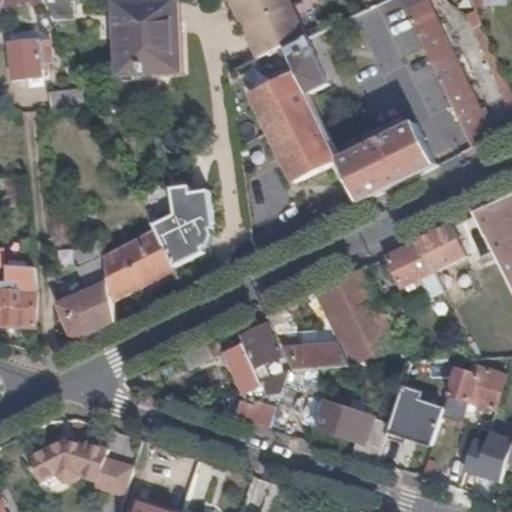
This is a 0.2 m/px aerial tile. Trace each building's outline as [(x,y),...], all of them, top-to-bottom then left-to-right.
[(43,0),(6,0),(3,9),(47,6),(43,0)] [(43,0),(47,6),(49,11),(79,9),(78,0),(43,0)] [(235,0),(265,60),(276,55),(288,49),(264,0),(235,0)] [(264,0),(288,49),(300,74),(312,97),(333,87),(312,43),(310,39),(290,0),(264,0)] [(402,0),(476,152),(497,142),(486,121),(484,116),(428,0),(402,0)] [(511,0),(470,0),(475,9),(511,7),(511,0)] [(181,74),(178,4),(118,7),(122,77),(181,74)] [(79,9),(49,11),(56,25),(79,24),(79,9)] [(511,111),(511,91),(478,16),(470,19),(511,111)] [(56,65),(54,43),(44,45),(44,44),(13,47),(16,83),(48,79),(47,66),(56,65)] [(300,74),(288,49),(276,55),(288,80),(300,74)] [(324,124),(312,97),(300,74),(288,80),(256,97),(299,186),(343,163),(335,146),(327,128),(324,124)] [(98,109),(89,92),(53,95),(54,112),(98,109)] [(419,128),(344,164),(364,206),(439,169),(419,128)] [(180,219),(157,230),(159,234),(177,271),(209,256),(207,252),(212,249),(217,238),(214,232),(218,230),(212,194),(195,196),(193,190),(176,193),(180,219)] [(511,200),(481,216),(496,247),(503,262),(511,279),(511,200)] [(61,219),(63,240),(92,237),(91,215),(61,219)] [(424,244),(439,276),(472,261),(456,228),(424,244)] [(154,296),(182,282),(177,271),(159,234),(109,258),(117,305),(150,289),(154,296)] [(78,255),(84,270),(109,258),(107,242),(78,255)] [(424,244),(393,259),(408,291),(420,285),(423,290),(428,288),(426,283),(439,276),(424,244)] [(503,262),(496,247),(482,254),(489,269),(503,262)] [(87,341),(120,325),(117,305),(109,258),(84,270),(94,292),(62,306),(74,337),(87,341)] [(0,326),(39,328),(42,299),(39,265),(12,263),(11,293),(5,293),(5,279),(3,279),(0,279),(0,326)] [(368,272),(322,294),(343,337),(359,369),(404,347),(368,272)] [(290,312),(273,319),(282,339),(299,332),(290,312)] [(244,340),(248,347),(271,399),(287,399),(295,375),(294,373),(275,381),(268,367),(271,366),(274,370),(288,364),(271,328),(244,340)] [(300,375),(359,369),(343,337),(301,339),(301,341),(284,342),(300,375)] [(248,398),(241,421),(275,432),(287,399),(271,399),(248,347),(229,355),(248,398)] [(211,348),(189,358),(195,370),(217,360),(211,348)] [(476,376),(463,372),(449,417),(448,420),(466,426),(474,405),(500,414),(511,379),(486,371),(485,374),(478,371),(476,376)] [(403,402),(406,394),(382,386),(378,397),(368,425),(393,433),(403,402)] [(356,458),(382,467),(388,448),(390,441),(393,433),(368,425),(378,397),(369,394),(363,411),(361,416),(354,413),(331,405),(322,431),(361,445),(356,458)] [(393,433),(390,441),(410,447),(412,440),(438,449),(448,420),(449,417),(403,402),(393,433)] [(511,471),(511,469),(511,441),(483,432),(469,475),(506,487),(511,471)] [(67,449),(67,445),(34,460),(46,484),(63,475),(62,480),(68,485),(77,484),(83,478),(99,483),(98,488),(116,495),(122,474),(125,465),(108,460),(111,452),(91,446),(90,449),(74,444),(74,449),(67,449)] [(134,478),(122,474),(116,495),(98,488),(96,496),(125,506),(134,478)] [(165,511),(139,503),(136,511),(165,511)]
